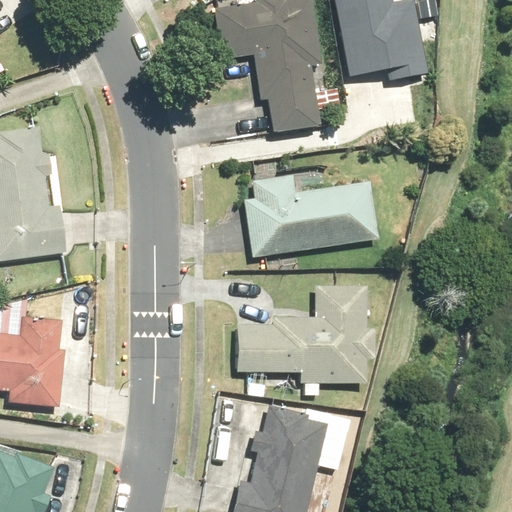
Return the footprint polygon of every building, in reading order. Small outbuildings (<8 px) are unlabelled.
[(251,0),(252,3),(210,9),(216,61),(249,56),(255,101),(263,100),(268,135),(313,130),(305,66),(315,65),(306,0),(251,0)] [(329,0),(344,78),(399,68),(402,80),(422,77),(407,0),(389,3),(388,0),(329,0)] [(0,262),(62,255),(56,205),(46,206),(43,179),(49,178),(46,154),(40,155),(36,126),(0,130),(0,262)] [(239,199),(248,258),(375,240),(367,181),(290,192),(288,176),(247,182),(249,198),(239,199)] [(233,326),(231,372),(296,374),(296,385),(360,386),(361,363),(370,363),(371,332),(362,331),(363,286),(311,284),(310,320),(267,319),(267,326),(233,326)] [(0,334),(0,391),(7,392),(6,405),(55,410),(62,351),(57,350),(60,323),(19,319),(17,336),(0,334)] [(302,511),(322,425),(302,421),(303,416),(264,407),(258,435),(250,433),(246,451),(254,452),(247,484),(235,482),(228,511),(302,511)] [(10,460),(0,456),(0,511),(44,511),(49,500),(41,497),(52,469),(13,453),(10,460)]
